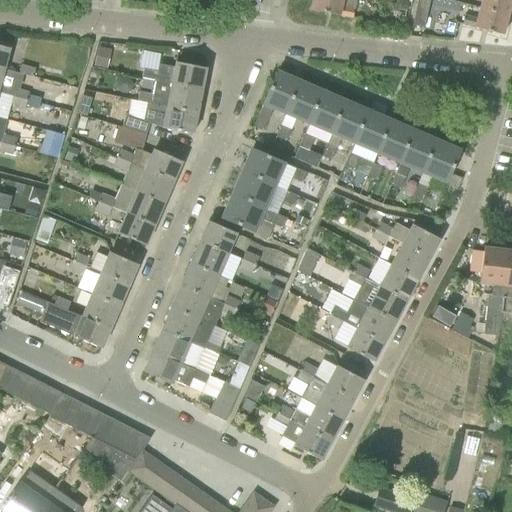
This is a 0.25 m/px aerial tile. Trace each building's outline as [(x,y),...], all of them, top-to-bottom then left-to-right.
[(353,18),(354,10),(355,10),(356,0),(313,0),(311,10),(353,18)] [(511,0),(482,0),(480,8),(508,15),(511,0)] [(405,21),(407,8),(396,5),(393,18),(405,21)] [(465,17),(463,25),(503,35),(508,15),(480,8),(477,20),(465,17)] [(426,16),(415,14),(412,25),(424,28),(426,16)] [(0,68),(4,69),(9,49),(0,46),(0,68)] [(107,69),(111,50),(98,48),(95,66),(107,69)] [(202,90),(206,69),(176,63),(175,67),(144,62),(142,77),(156,79),(156,80),(202,90)] [(24,74),(24,75),(34,78),(36,68),(21,64),(19,73),(24,74)] [(0,68),(0,93),(13,97),(27,100),(30,92),(20,89),(24,75),(24,74),(19,73),(19,74),(4,70),(4,69),(0,68)] [(277,72),(263,104),(273,108),(286,114),(300,82),(277,72)] [(167,107),(197,113),(202,90),(156,80),(153,95),(139,92),(137,101),(152,104),(167,107)] [(300,82),(286,114),(296,118),(309,124),(323,92),(300,82)] [(323,92),(309,124),(319,128),(332,133),(346,102),(323,92)] [(25,109),(27,100),(13,97),(11,106),(25,109)] [(332,133),(333,134),(341,137),(354,143),(355,143),(369,112),(346,102),(332,133)] [(163,128),(193,134),(197,113),(167,107),(163,128)] [(369,112),(355,143),(364,147),(378,153),(391,121),(369,112)] [(268,119),(259,115),(253,127),(263,131),(268,119)] [(114,125),(122,127),(124,118),(116,116),(114,125)] [(151,122),(126,116),(122,128),(147,135),(151,122)] [(378,153),(400,163),(401,163),(414,131),(391,121),(378,153)] [(292,129),(282,125),(276,137),(286,141),(292,129)] [(173,182),(182,162),(153,150),(151,154),(142,151),(147,135),(122,128),(119,127),(114,142),(137,150),(134,156),(121,150),(120,151),(118,158),(131,164),(144,169),(173,182)] [(38,143),(38,144),(35,152),(56,158),(64,135),(48,130),(43,144),(38,143)] [(414,131),(401,163),(410,167),(423,172),(424,173),(437,141),(414,131)] [(2,142),(16,145),(18,139),(3,135),(2,142)] [(314,139),(304,135),(299,147),(309,151),(314,139)] [(437,141),(424,173),(433,176),(447,182),(442,194),(454,199),(462,179),(450,174),(460,151),(437,141)] [(0,152),(13,156),(16,147),(16,145),(2,142),(0,147),(0,152)] [(322,156),(332,160),(337,148),(328,144),(327,144),(322,156)] [(69,147),(64,161),(74,165),(79,151),(69,147)] [(273,186),(279,172),(283,163),(252,149),(242,173),(273,186)] [(360,158),(350,154),(345,166),(355,170),(360,158)] [(118,158),(117,158),(114,166),(127,172),(131,164),(118,158)] [(368,176),(377,180),(383,168),(373,164),(368,176)] [(173,182),(144,169),(134,191),(164,204),(173,182)] [(303,183),(307,173),(296,169),(292,178),(303,183)] [(263,209),(269,195),(273,186),(242,173),(232,196),(263,209)] [(406,178),(396,174),(390,186),(400,190),(406,178)] [(428,188),(418,183),(413,196),(423,200),(428,188)] [(112,208),(125,214),(125,213),(154,226),(164,204),(134,191),(122,186),(115,200),(102,194),(98,202),(112,208)] [(285,191),(280,201),(293,206),(297,196),(285,191)] [(232,196),(222,219),(253,233),(259,219),(283,229),(287,219),(263,209),(232,196)] [(0,209),(8,211),(11,202),(0,199),(0,209)] [(108,216),(112,208),(98,202),(95,210),(108,216)] [(363,222),(366,216),(355,210),(352,217),(363,222)] [(116,233),(146,246),(154,226),(125,213),(125,214),(116,233)] [(235,233),(208,222),(200,241),(227,253),(235,233)] [(429,258),(440,239),(412,225),(409,230),(396,223),(393,229),(380,222),(376,230),(388,236),(388,237),(402,244),(429,258)] [(47,244),(51,232),(39,228),(35,240),(47,244)] [(385,244),(388,237),(388,236),(376,230),(372,237),(385,244)] [(23,259),(27,242),(13,238),(8,255),(23,259)] [(190,264),(218,275),(227,253),(200,241),(190,264)] [(374,254),(388,261),(394,251),(380,243),(374,254)] [(391,265),(418,280),(429,258),(402,244),(391,265)] [(493,249),(484,248),(479,284),(493,286),(492,294),(489,294),(484,334),(499,336),(500,325),(509,251),(502,250),(501,248),(495,247),(493,249)] [(306,249),(302,259),(314,265),(319,255),(306,249)] [(500,325),(510,326),(511,314),(511,313),(511,251),(509,251),(500,325)] [(256,266),(260,257),(246,252),(242,260),(256,266)] [(73,262),(86,268),(90,258),(77,253),(73,262)] [(109,253),(107,256),(100,272),(100,274),(129,286),(137,265),(109,253)] [(5,267),(7,262),(0,260),(0,308),(6,312),(19,271),(5,267)] [(252,274),(256,266),(242,260),(239,269),(252,274)] [(83,275),(86,268),(73,262),(69,269),(83,275)] [(228,280),(218,275),(190,264),(181,286),(237,310),(240,301),(227,296),(230,289),(225,287),(228,280)] [(353,272),(366,279),(370,271),(357,265),(353,272)] [(391,265),(379,287),(407,301),(418,280),(391,265)] [(395,322),(407,301),(379,287),(366,279),(353,272),(342,294),(353,299),(395,322)] [(100,274),(91,295),(120,307),(129,286),(100,274)] [(171,308),(199,319),(214,326),(220,312),(233,318),(237,310),(181,286),(171,308)] [(91,295),(85,309),(82,317),(110,329),(120,307),(91,295)] [(270,314),(276,302),(264,296),(258,308),(270,314)] [(68,311),(71,303),(57,297),(54,305),(68,311)] [(395,322),(353,299),(346,313),(334,306),(330,314),(343,322),(356,329),(384,343),(395,322)] [(74,337),(102,349),(110,329),(82,317),(68,311),(54,305),(48,303),(42,316),(49,319),(47,325),(74,337)] [(162,330),(189,342),(199,319),(171,308),(162,330)] [(465,337),(473,320),(460,313),(451,330),(465,337)] [(339,330),(343,322),(330,314),(326,322),(339,330)] [(384,343),(356,329),(351,340),(347,348),(374,362),(384,343)] [(205,348),(189,342),(162,330),(152,352),(196,371),(206,349),(205,348)] [(205,348),(206,349),(218,354),(221,345),(208,340),(205,348)] [(152,352),(144,372),(172,384),(173,381),(189,388),(201,393),(209,376),(196,371),(152,352)] [(313,378),(317,370),(305,363),(300,371),(312,377),(313,378)] [(0,378),(0,389),(6,392),(17,371),(7,366),(0,378)] [(248,370),(236,366),(228,385),(240,390),(248,370)] [(337,366),(335,369),(326,385),(354,400),(364,381),(337,366)] [(6,392),(17,398),(28,376),(17,371),(6,392)] [(354,400),(326,385),(313,378),(312,377),(300,371),(296,378),(308,384),(301,399),(315,406),(342,421),(354,400)] [(17,398),(28,403),(39,382),(28,376),(17,398)] [(256,402),(264,387),(251,381),(244,396),(256,402)] [(28,403),(39,409),(50,387),(39,382),(28,403)] [(208,413),(226,422),(240,390),(239,390),(240,390),(228,385),(224,383),(208,413)] [(50,387),(39,409),(49,414),(61,393),(50,387)] [(50,415),(49,416),(60,422),(72,399),(61,393),(49,414),(50,415)] [(249,414),(255,403),(247,398),(240,409),(249,414)] [(60,422),(71,427),(83,404),(72,399),(60,422)] [(301,399),(293,413),(281,407),(277,413),(331,442),(342,421),(315,406),(301,399)] [(83,404),(71,427),(83,433),(94,410),(83,404)] [(83,433),(92,438),(106,416),(94,410),(83,433)] [(285,428),(281,435),(296,443),(294,447),(321,461),(331,442),(277,413),(273,421),(285,428)] [(117,422),(106,416),(92,438),(104,443),(117,422)] [(457,429),(460,430),(472,432),(473,426),(480,427),(481,421),(474,420),(461,418),(459,417),(457,429)] [(128,427),(117,422),(104,443),(115,449),(128,427)] [(507,433),(507,424),(500,424),(500,423),(489,423),(488,432),(507,433)] [(139,433),(128,427),(115,449),(126,455),(139,433)] [(142,451),(151,439),(139,433),(126,455),(136,459),(142,451)] [(104,443),(92,438),(82,453),(120,482),(128,470),(136,459),(126,455),(115,449),(104,443)] [(128,470),(138,477),(151,458),(142,451),(136,459),(128,470)] [(138,477),(147,484),(161,464),(151,458),(138,477)] [(147,484),(157,490),(170,471),(161,464),(147,484)] [(157,490),(166,497),(180,478),(170,471),(157,490)] [(180,478),(166,497),(176,504),(189,484),(180,478)] [(176,504),(185,510),(199,491),(189,484),(176,504)] [(20,485),(1,511),(2,511),(40,511),(46,503),(20,485)] [(409,511),(413,500),(380,490),(375,506),(395,511),(409,511)] [(199,491),(185,510),(187,511),(198,511),(208,498),(199,491)] [(270,511),(273,507),(254,494),(240,511),(228,511),(208,498),(198,511),(270,511)] [(416,511),(443,511),(447,503),(422,495),(416,511)] [(169,511),(171,509),(159,501),(150,511),(169,511)] [(59,511),(46,503),(40,511),(59,511)]
